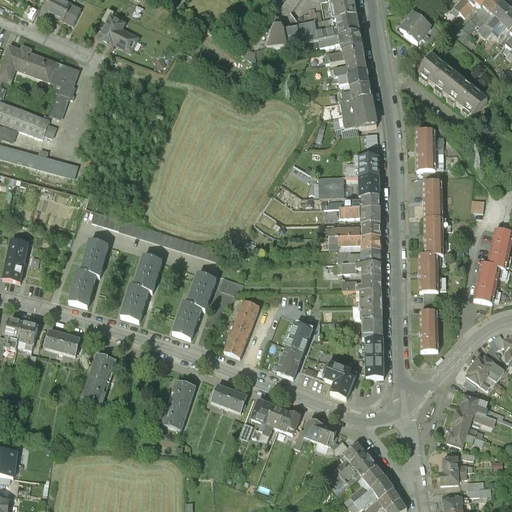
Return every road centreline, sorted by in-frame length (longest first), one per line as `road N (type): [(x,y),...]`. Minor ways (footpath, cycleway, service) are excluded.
road 1 (residential): [(403,407),(394,111),(372,0)]
road 2 (unclassified): [(0,301),(121,334),(355,420)]
road 3 (track): [(394,111),(440,131),(488,188),(495,218),(473,242)]
road 4 (residential): [(403,407),(484,330),(511,319)]
